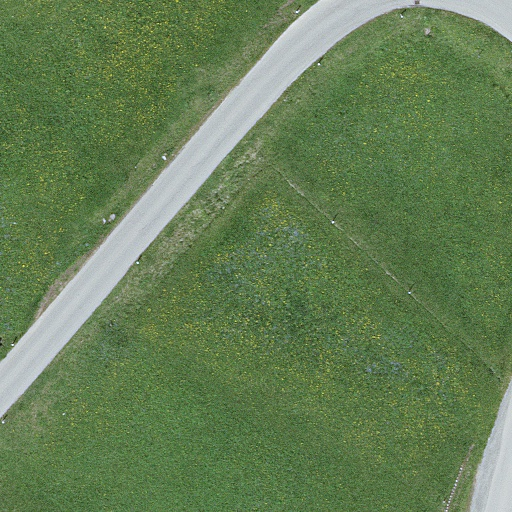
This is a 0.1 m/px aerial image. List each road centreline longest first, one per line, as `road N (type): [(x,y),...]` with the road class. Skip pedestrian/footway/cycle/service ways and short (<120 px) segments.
road 1 (unclassified): [(366,0),(298,37),(0,388)]
road 2 (unclassified): [(493,511),(511,442),(511,13),(490,0)]
